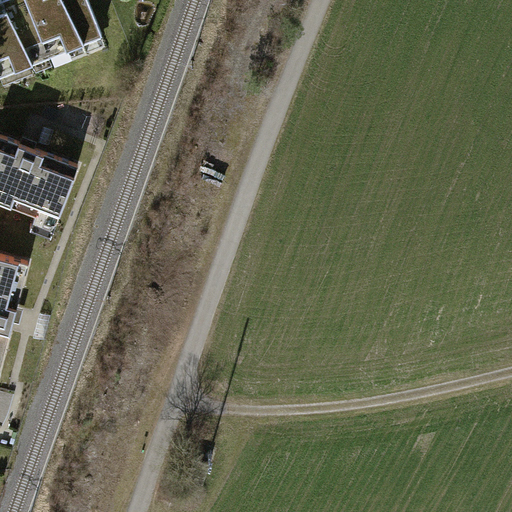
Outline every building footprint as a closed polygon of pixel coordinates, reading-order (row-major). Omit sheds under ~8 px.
[(29,0),(0,0),(0,73),(51,54),(29,0)] [(89,0),(29,0),(51,54),(103,34),(89,0)] [(0,198),(36,212),(37,209),(58,217),(79,163),(0,132),(0,198)] [(0,367),(29,261),(0,252),(0,367)] [(204,483),(211,463),(195,457),(188,477),(204,483)]
